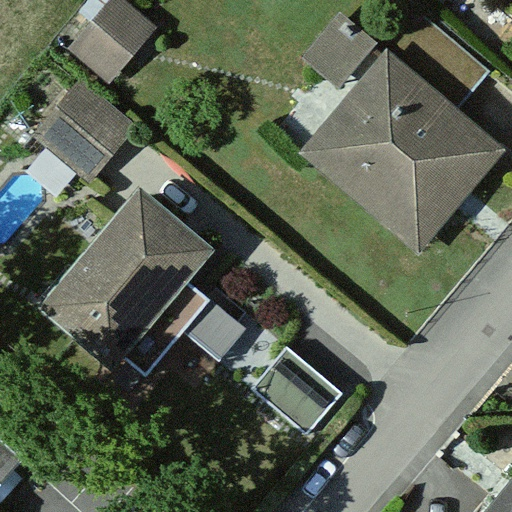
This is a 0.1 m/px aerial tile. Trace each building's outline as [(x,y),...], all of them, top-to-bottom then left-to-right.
[(111,85),(159,26),(126,0),(110,0),(69,51),(111,85)] [(340,15),(303,60),(338,90),(375,45),(340,15)] [(418,255),(506,151),(387,51),(299,155),(418,255)] [(139,126),(83,79),(35,136),(91,183),(139,126)] [(220,248),(143,185),(42,307),(120,371),(220,248)] [(0,487),(25,461),(0,437),(0,487)] [(511,511),(511,482),(486,511),(511,511)]
